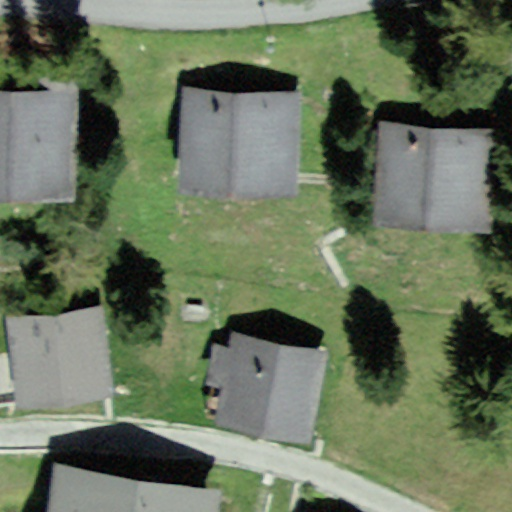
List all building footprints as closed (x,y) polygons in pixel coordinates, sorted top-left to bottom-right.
[(71,89),(0,90),(0,191),(73,190),(71,89)] [(300,94),(182,91),(179,190),(297,193),(300,94)] [(506,131),(381,124),(376,219),(501,226),(506,131)] [(101,307),(11,317),(19,400),(109,391),(101,307)] [(325,352),(234,332),(231,346),(215,342),(206,380),(225,384),(218,414),(307,434),(325,352)] [(214,511),(217,488),(57,465),(50,511),(214,511)]
